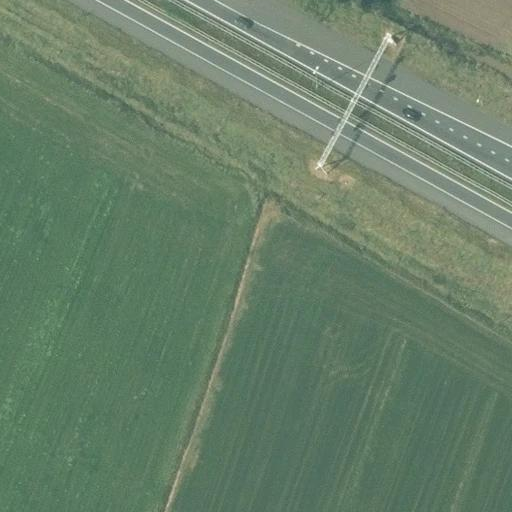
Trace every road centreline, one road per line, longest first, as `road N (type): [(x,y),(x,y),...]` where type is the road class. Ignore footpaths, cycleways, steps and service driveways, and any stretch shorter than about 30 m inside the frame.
road 1 (motorway): [(109,0),(511,221)]
road 2 (motorway): [(511,171),(200,0)]
